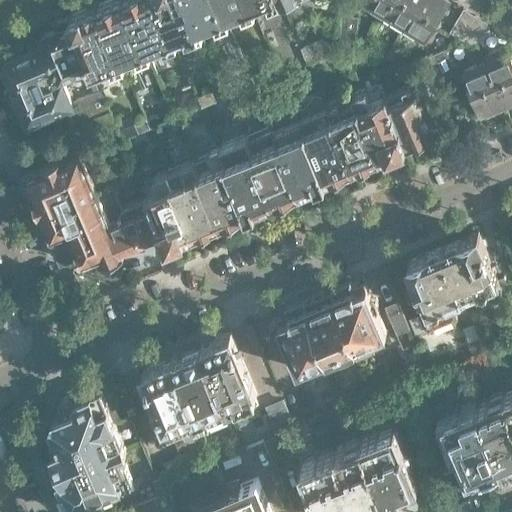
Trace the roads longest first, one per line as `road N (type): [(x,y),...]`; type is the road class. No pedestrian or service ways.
road 1 (residential): [(52,357),(511,168)]
road 2 (residential): [(52,357),(0,233)]
